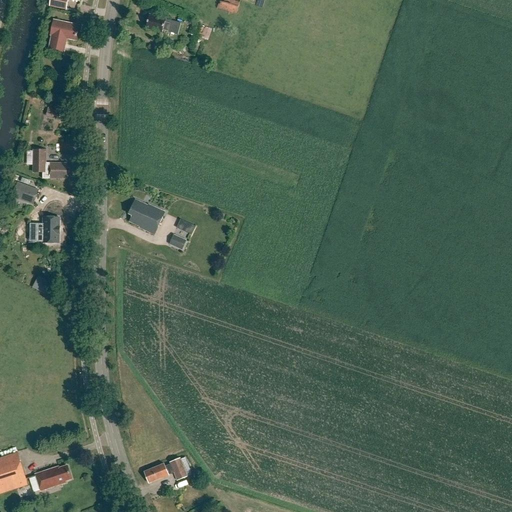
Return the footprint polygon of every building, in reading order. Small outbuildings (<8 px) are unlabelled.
[(52,0),(51,7),(68,10),(69,0),(72,0),(83,2),(83,1),(84,0),(52,0)] [(240,0),(219,0),(217,9),(237,15),(241,0),(240,0)] [(149,15),(146,29),(162,33),(162,30),(169,32),(171,23),(165,22),(165,19),(149,15)] [(51,37),(52,37),(50,49),(65,52),(67,39),(76,41),(79,26),(54,22),(51,37)] [(193,22),(188,34),(201,38),(205,27),(193,22)] [(44,90),(34,85),(31,91),(42,96),(44,90)] [(45,116),(57,120),(59,112),(48,108),(45,116)] [(47,164),(47,150),(33,150),(33,173),(44,174),(44,179),(67,179),(67,164),(47,164)] [(39,191),(18,183),(14,195),(34,202),(39,191)] [(129,222),(139,227),(139,229),(155,236),(165,213),(148,206),(148,207),(134,200),(128,215),(131,216),(129,222)] [(47,243),(58,243),(59,233),(60,233),(60,228),(59,228),(59,221),(42,220),(42,226),(35,226),(34,240),(47,241),(47,243)] [(194,226),(183,221),(179,229),(191,234),(194,226)] [(187,241),(174,234),(170,244),(183,250),(187,241)] [(36,290),(46,296),(52,284),(42,279),(36,290)] [(17,453),(0,458),(0,494),(28,485),(17,453)] [(163,465),(143,473),(148,484),(168,476),(173,474),(176,482),(186,477),(179,459),(169,463),(170,465),(164,468),(163,465)] [(41,492),(66,483),(66,481),(72,479),(68,466),(57,470),(56,467),(35,475),(41,492)]
